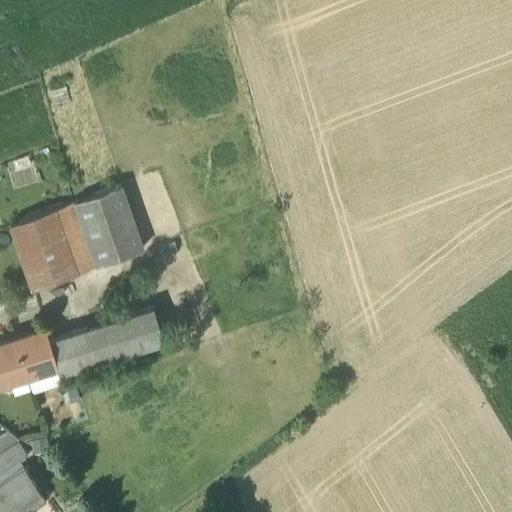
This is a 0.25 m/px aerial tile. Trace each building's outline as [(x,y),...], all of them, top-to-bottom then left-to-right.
[(121,184),(73,202),(95,265),(142,249),(121,184)] [(73,201),(10,224),(32,288),(95,266),(95,265),(73,202),(73,201)] [(70,332),(48,339),(57,369),(58,374),(163,341),(152,307),(70,332)] [(66,319),(44,326),(48,339),(70,332),(66,319)] [(44,326),(13,336),(27,378),(57,369),(48,339),(44,326)] [(13,336),(0,340),(0,386),(27,378),(13,336)] [(5,430),(0,433),(0,452),(18,441),(5,430)] [(18,441),(0,452),(0,469),(26,452),(18,441)] [(23,466),(0,481),(0,511),(23,511),(19,505),(40,491),(23,466)]
